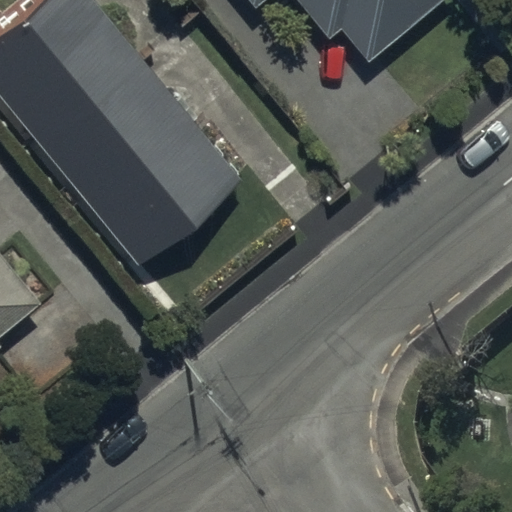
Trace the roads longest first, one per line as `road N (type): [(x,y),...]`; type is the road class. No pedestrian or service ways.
road 1 (tertiary): [(511,179),(243,400)]
road 2 (tertiary): [(243,400),(106,511)]
road 3 (residential): [(335,511),(243,400)]
